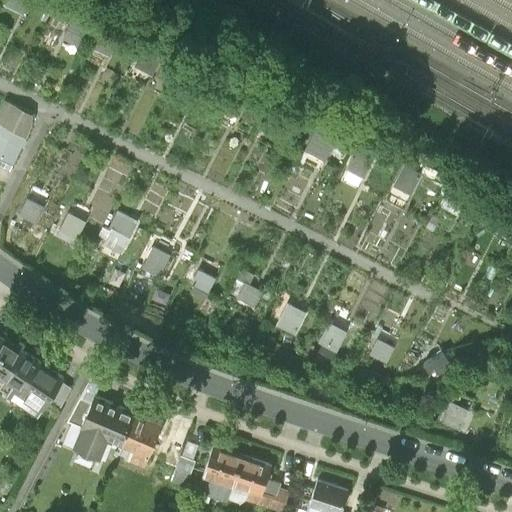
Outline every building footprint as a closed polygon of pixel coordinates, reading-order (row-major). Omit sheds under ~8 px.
[(45,10),(47,0),(25,0),(24,5),(45,10)] [(126,63),(136,32),(85,16),(76,47),(126,63)] [(144,80),(160,83),(164,66),(148,63),(144,80)] [(4,102),(0,109),(0,168),(10,174),(31,131),(33,118),(4,102)] [(329,130),(318,148),(336,159),(347,141),(329,130)] [(377,179),(387,151),(367,144),(357,172),(377,179)] [(416,210),(431,180),(411,169),(396,199),(416,210)] [(44,209),(26,199),(17,217),(36,227),(44,209)] [(123,211),(106,246),(125,255),(142,220),(123,211)] [(85,225),(67,215),(55,240),(73,249),(85,225)] [(142,271),(164,278),(172,254),(150,247),(142,271)] [(189,284),(208,296),(216,282),(197,271),(189,284)] [(236,303),(256,308),(261,289),(242,283),(236,303)] [(274,327),(294,339),(308,314),(288,303),(274,327)] [(329,322),(315,345),(333,356),(348,333),(329,322)] [(25,355),(0,338),(0,379),(6,384),(25,355)] [(25,355),(6,384),(16,390),(9,400),(39,421),(65,382),(25,355)] [(102,378),(92,373),(80,397),(93,402),(95,396),(102,378)] [(136,414),(95,396),(93,402),(82,427),(83,428),(75,448),(99,459),(108,439),(123,445),(136,414)] [(448,418),(469,426),(478,404),(458,396),(448,418)] [(67,422),(82,427),(93,402),(80,397),(67,422)] [(160,472),(164,462),(177,430),(162,424),(136,414),(123,445),(119,455),(130,460),(145,466),(160,472)] [(187,441),(182,456),(192,460),(198,445),(187,441)] [(226,502),(226,500),(242,454),(213,444),(209,457),(204,472),(197,492),(226,502)] [(272,464),(242,454),(226,500),(239,504),(246,498),(283,511),(290,490),(278,486),(279,481),(267,477),(272,464)] [(182,456),(180,456),(175,470),(171,481),(186,486),(193,468),(195,461),(192,460),(182,456)] [(317,479),(309,504),(332,511),(340,511),(348,489),(317,479)]
